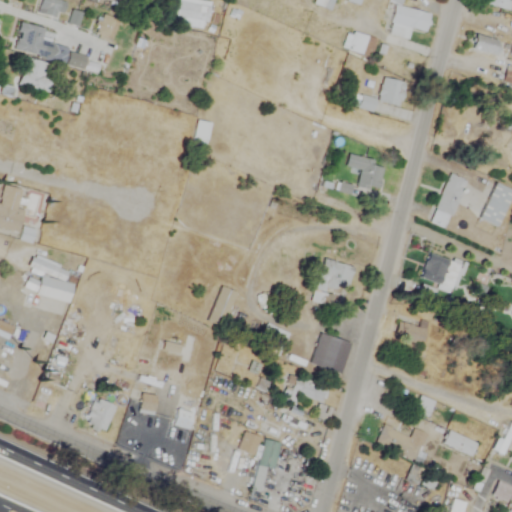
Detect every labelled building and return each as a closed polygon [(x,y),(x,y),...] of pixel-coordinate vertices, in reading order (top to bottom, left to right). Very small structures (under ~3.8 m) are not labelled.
[(39,0),(35,14),(54,19),(59,1),(54,0),(39,0)] [(203,31),(209,3),(194,0),(176,0),(171,24),(203,31)] [(313,0),(312,6),(329,12),(333,0),(313,0)] [(482,0),(482,4),(507,12),(511,1),(508,0),(482,0)] [(424,33),(429,16),(398,7),(390,34),(405,39),(408,29),(424,33)] [(92,34),(109,42),(118,22),(101,15),(92,34)] [(43,30),(18,24),(11,51),(63,64),(66,48),(40,42),(43,30)] [(366,59),(374,41),(352,31),(344,50),(366,59)] [(501,46),(477,33),(470,47),(494,60),(501,46)] [(44,74),(47,65),(23,59),(15,86),(46,95),(52,76),(44,74)] [(511,68),(506,66),(501,82),(511,84),(511,68)] [(398,107),(402,82),(379,79),(375,103),(398,107)] [(371,166),(372,161),(346,155),(343,166),(359,170),(355,187),(376,192),(381,168),(371,166)] [(465,181),(448,174),(427,221),(444,228),(465,181)] [(494,227),(511,192),(493,183),(476,218),(494,227)] [(0,190),(0,227),(16,232),(22,211),(15,210),(20,190),(1,186),(0,190)] [(17,240),(27,243),(31,231),(21,228),(17,240)] [(452,292),(462,267),(428,253),(417,278),(452,292)] [(61,282),(66,268),(30,257),(25,272),(38,277),(34,289),(25,286),(23,291),(65,305),(71,285),(61,282)] [(328,307),(333,286),(346,289),(352,267),(320,259),(309,303),(328,307)] [(237,314),(274,330),(277,324),(291,331),(281,353),(267,347),(270,339),(234,323),(237,314)] [(0,332),(0,317),(12,323),(7,336),(0,332)] [(422,329),(396,322),(391,340),(418,346),(422,329)] [(159,350),(153,362),(102,339),(107,327),(159,350)] [(197,333),(190,357),(182,355),(184,351),(163,345),(166,337),(186,343),(189,331),(197,333)] [(353,341),(345,369),(313,360),(322,331),(353,341)] [(161,351),(186,357),(188,349),(163,343),(161,351)] [(294,407),(296,397),(319,403),(324,386),(287,376),(279,403),(294,407)] [(156,392),(152,408),(139,404),(143,388),(156,392)] [(411,412),(424,419),(433,403),(419,396),(411,412)] [(103,433),(112,407),(92,399),(82,425),(103,433)] [(193,409),(189,425),(175,421),(179,405),(193,409)] [(511,423),(511,428),(500,456),(493,453),(507,421),(511,423)] [(424,434),(411,461),(372,443),(382,423),(390,427),(389,429),(406,438),(411,428),(424,434)] [(438,442),(443,430),(475,443),(469,455),(438,442)] [(235,451),(251,457),(257,438),(241,433),(235,451)] [(264,433),(281,441),(275,466),(267,464),(262,486),(252,483),(264,433)] [(483,462),(472,485),(466,483),(476,459),(483,462)] [(391,489),(396,477),(422,489),(417,501),(391,489)] [(511,481),(511,489),(508,498),(494,492),(501,477),(511,481)] [(446,511),(451,498),(463,502),(460,511),(446,511)]
